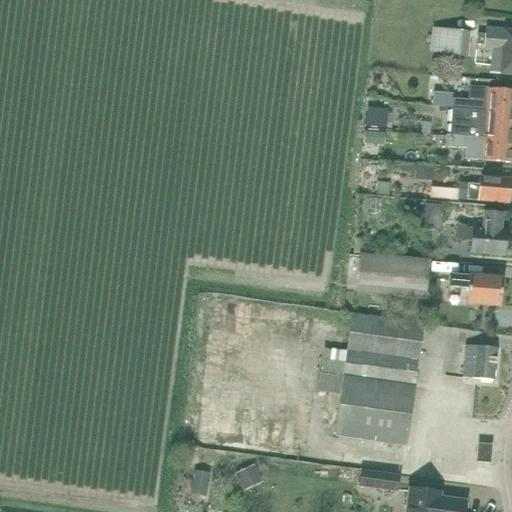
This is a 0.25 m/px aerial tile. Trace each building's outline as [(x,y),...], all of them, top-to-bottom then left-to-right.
[(456,13),(435,11),(434,22),(455,24),(456,13)] [(467,57),(468,43),(469,32),(434,28),(433,38),(432,52),(467,57)] [(511,75),(511,31),(485,29),(484,35),(477,35),(476,46),(483,47),(483,50),(491,51),(489,73),(511,75)] [(511,114),(511,91),(470,87),(469,100),(452,99),(451,109),(511,114)] [(385,127),(385,107),(367,106),(366,127),(385,127)] [(511,140),(511,114),(451,109),(449,135),(511,140)] [(511,160),(511,140),(449,135),(446,134),(445,147),(467,148),(467,147),(483,148),(482,161),(511,163),(511,160)] [(458,190),(457,199),(498,203),(508,203),(510,179),(480,177),(480,185),(458,184),(458,190)] [(430,196),(430,199),(446,201),(457,201),(457,199),(458,190),(431,188),(430,196)] [(443,229),(445,205),(426,204),(424,228),(443,229)] [(502,214),(497,213),(484,212),(482,229),(458,227),(458,238),(471,239),(470,253),(504,256),(506,232),(500,231),(502,214)] [(426,299),(429,260),(361,254),(360,255),(349,254),(346,291),(357,292),(357,293),(426,299)] [(467,277),(467,278),(449,276),(448,287),(466,289),(465,303),(499,306),(502,279),(467,277)] [(234,299),(230,322),(240,324),(244,301),(234,299)] [(299,318),(298,301),(287,302),(288,318),(299,318)] [(406,447),(423,325),(352,314),(346,352),(325,349),(322,371),(344,374),(334,436),(406,447)] [(208,368),(236,367),(235,343),(207,344),(208,368)] [(493,381),(496,349),(464,346),(461,379),(493,381)] [(332,393),(334,376),(321,372),(318,391),(332,393)] [(208,426),(252,428),(253,406),(209,404),(208,426)] [(489,462),(490,447),(479,446),(478,461),(489,462)] [(252,464),(233,471),(241,489),(260,480),(252,464)] [(396,492),(398,477),(360,472),(358,486),(396,492)] [(439,498),(439,493),(409,489),(405,511),(463,511),(465,502),(439,498)]
